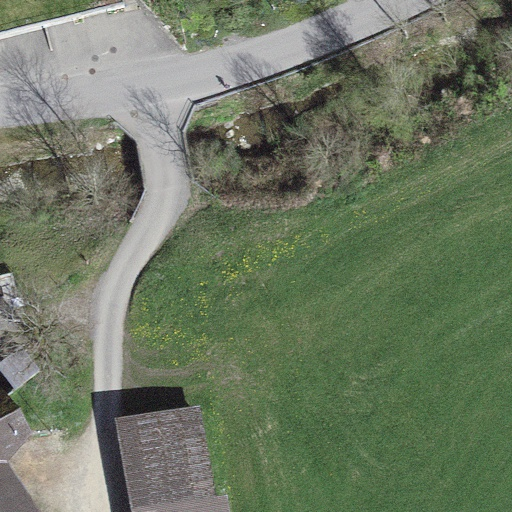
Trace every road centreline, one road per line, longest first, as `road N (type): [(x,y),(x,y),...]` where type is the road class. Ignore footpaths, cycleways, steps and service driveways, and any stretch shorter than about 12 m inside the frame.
road 1 (residential): [(116,511),(109,361),(117,279),(167,203),(147,86)]
road 2 (unclassified): [(390,0),(267,53),(147,86)]
road 3 (unclassified): [(147,86),(0,105)]
